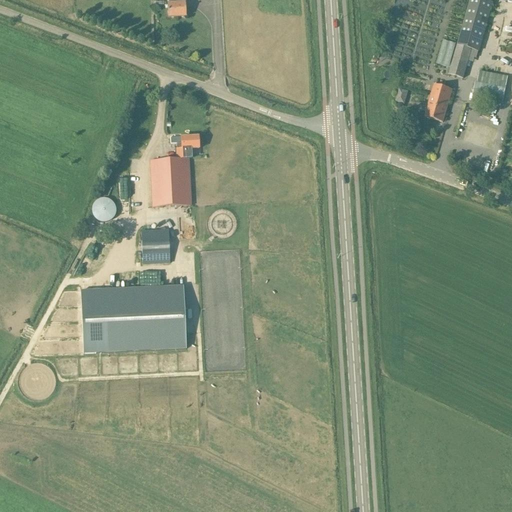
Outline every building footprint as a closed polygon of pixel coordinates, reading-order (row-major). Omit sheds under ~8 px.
[(167,5),(168,18),(185,17),(183,3),(181,4),(180,0),(170,0),(171,4),(167,5)] [(493,4),(481,0),(470,0),(457,45),(479,51),(493,4)] [(472,50),(457,45),(449,74),(463,79),(472,50)] [(472,98),(504,105),(509,77),(480,71),(477,83),(475,83),(472,98)] [(425,117),(443,122),(452,90),(435,85),(425,117)] [(397,88),(394,101),(403,104),(407,91),(397,88)] [(150,162),(152,209),(191,206),(188,159),(187,160),(187,150),(198,149),(198,138),(181,139),(181,144),(176,145),(177,160),(150,162)] [(118,201),(127,200),(126,188),(118,189),(118,201)] [(119,205),(119,203),(118,201),(117,199),(115,196),(113,195),(111,194),(106,193),(104,194),(102,194),(99,196),(97,198),(96,201),(95,205),(96,209),(97,211),(98,213),(100,215),(102,216),(106,217),(109,217),(111,216),(115,214),(116,212),(118,210),(119,207),(119,205)] [(141,232),(142,266),(169,265),(168,231),(141,232)] [(184,350),(181,287),(79,292),(82,354),(184,350)]
